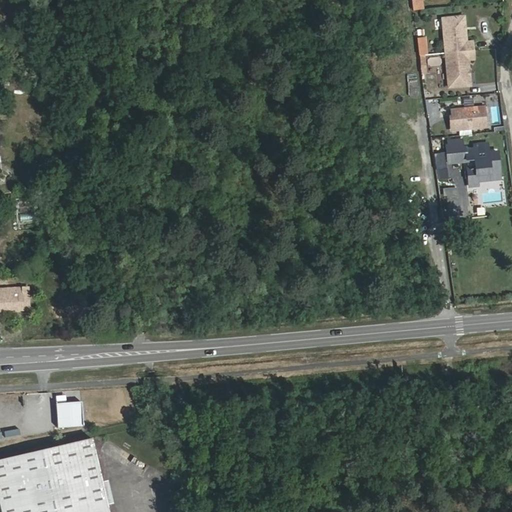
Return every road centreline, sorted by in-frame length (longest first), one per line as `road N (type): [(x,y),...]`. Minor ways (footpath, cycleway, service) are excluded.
road 1 (primary): [(0,359),(511,319)]
road 2 (unknown): [(415,60),(450,324)]
road 3 (unknown): [(511,119),(498,45),(505,0)]
